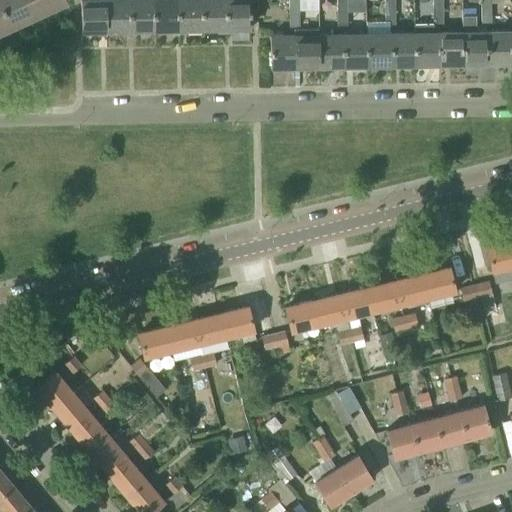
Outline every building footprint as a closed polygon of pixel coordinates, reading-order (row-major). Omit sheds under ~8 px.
[(0,0),(0,3),(9,24),(62,0),(63,0),(64,0),(0,0)] [(105,32),(104,0),(79,0),(80,33),(105,32)] [(128,0),(104,0),(105,32),(129,32),(128,0)] [(153,32),(152,0),(128,0),(129,32),(153,32)] [(176,0),(152,0),(153,32),(177,31),(176,0)] [(200,0),(176,0),(177,31),(201,31),(200,0)] [(224,0),(200,0),(201,31),(225,30),(224,0)] [(248,0),(224,0),(225,30),(249,30),(248,0)] [(294,14),(299,14),(298,0),(288,0),(288,17),(294,17),(294,14)] [(341,13),(347,13),(346,0),(336,0),(336,15),(341,15),(341,13)] [(389,12),(394,12),(394,0),(383,0),(384,15),(389,15),(389,12)] [(437,11),(442,11),(442,0),(431,0),(431,14),(437,14),(437,11)] [(480,0),(480,13),(485,13),(485,10),(490,10),(490,0),(480,0)] [(0,28),(9,24),(0,3),(0,28)] [(485,13),(480,13),(480,26),(490,27),(490,10),(485,10),(485,13)] [(431,14),(431,24),(431,27),(438,27),(443,27),(442,11),(437,11),(437,14),(431,14)] [(389,15),(384,15),(384,26),(394,26),(394,12),(389,12),(389,15)] [(341,15),(336,15),(337,29),(347,29),(347,13),(341,13),(341,15)] [(299,30),(299,29),(299,14),(294,14),(294,17),(288,17),(289,30),(293,30),(299,30)] [(431,27),(431,24),(414,25),(414,33),(414,66),(438,66),(438,27),(431,27)] [(443,33),(443,27),(438,27),(438,66),(462,65),(462,32),(443,33)] [(317,29),(299,29),(299,30),(293,30),(294,36),(294,68),(318,68),(318,35),(317,29)] [(510,31),(486,32),(486,65),(511,64),(510,31)] [(486,32),(462,32),(462,65),(486,65),(486,32)] [(414,66),(414,33),(390,34),(390,66),(414,66)] [(366,34),(342,35),(342,67),(366,67),(366,34)] [(390,66),(390,34),(366,34),(366,67),(390,66)] [(342,35),(318,35),(318,68),(342,67),(342,35)] [(294,68),(294,36),(269,36),(270,69),(294,68)] [(511,240),(486,247),(495,283),(511,278),(511,240)] [(420,274),(426,298),(454,291),(448,267),(420,274)] [(420,274),(393,280),(399,304),(426,298),(420,274)] [(393,280),(366,287),(372,311),(399,304),(393,280)] [(476,283),(483,312),(494,310),(487,280),(476,283)] [(471,285),(459,288),(466,317),(478,314),(471,285)] [(372,311),(366,287),(339,294),(345,318),(372,311)] [(345,318),(339,294),(312,300),(318,324),(345,318)] [(318,324),(312,300),(284,307),(290,331),(318,324)] [(247,307),(219,313),(225,337),(253,330),(247,307)] [(225,337),(219,313),(192,320),(198,344),(200,355),(201,355),(212,353),(228,349),(225,337)] [(413,313),(402,315),(405,329),(410,348),(421,345),(416,326),(417,326),(413,313)] [(405,329),(402,315),(390,318),(394,331),(405,329)] [(198,344),(192,320),(165,327),(171,350),(198,344)] [(359,326),(347,329),(351,342),(362,339),(359,326)] [(171,350),(165,327),(137,334),(143,357),(171,350)] [(351,342),(347,329),(336,331),(339,345),(351,342)] [(283,331),(272,333),(275,347),(277,354),(289,351),(283,331)] [(275,347),(272,333),(260,337),(263,350),(275,347)] [(378,338),(381,349),(393,346),(390,334),(378,338)] [(215,365),(212,353),(201,355),(203,368),(215,365)] [(201,355),(200,355),(189,358),(192,370),(203,368),(201,355)] [(62,364),(70,374),(81,366),(73,356),(62,364)] [(128,366),(155,398),(165,390),(138,358),(128,366)] [(71,394),(52,372),(34,387),(53,409),(71,394)] [(510,398),(505,373),(491,376),(497,401),(510,398)] [(458,387),(455,376),(444,378),(447,390),(458,387)] [(461,398),(458,387),(447,390),(450,401),(461,398)] [(99,408),(109,399),(101,390),(91,398),(99,408)] [(404,401),(401,390),(390,393),(393,404),(404,401)] [(352,420),(342,403),(334,391),(324,397),(342,426),(352,420)] [(352,420),(370,410),(360,393),(342,403),(352,420)] [(71,394),(53,409),(71,431),(89,415),(71,394)] [(109,399),(99,408),(106,417),(117,408),(109,399)] [(407,412),(404,401),(393,404),(395,415),(407,412)] [(458,411),(465,438),(490,432),(483,404),(458,411)] [(465,438),(458,411),(434,418),(441,445),(465,438)] [(108,437),(89,415),(71,431),(89,452),(108,437)] [(434,418),(410,424),(417,451),(441,445),(434,418)] [(417,451),(410,424),(385,431),(392,458),(417,451)] [(135,451),(145,442),(137,433),(127,442),(135,451)] [(246,453),(242,436),(226,440),(230,457),(246,453)] [(327,446),(321,436),(311,442),(317,452),(327,446)] [(126,458),(108,437),(89,452),(108,474),(126,458)] [(145,442),(135,451),(142,460),(153,451),(145,442)] [(333,456),(327,446),(317,452),(323,462),(333,456)] [(296,474),(275,447),(266,454),(286,482),(296,474)] [(357,455),(335,469),(350,492),(371,478),(357,455)] [(126,458),(108,474),(126,496),(144,480),(126,458)] [(350,492),(335,469),(313,483),(328,506),(350,492)] [(0,471),(0,495),(12,486),(0,471)] [(273,474),(264,482),(277,496),(286,488),(273,474)] [(181,485),(173,476),(163,485),(171,494),(181,485)] [(151,511),(163,502),(144,480),(126,496),(139,511),(151,511)] [(12,486),(0,495),(0,506),(4,511),(22,511),(29,507),(12,486)] [(268,510),(278,501),(269,490),(259,499),(268,510)]
